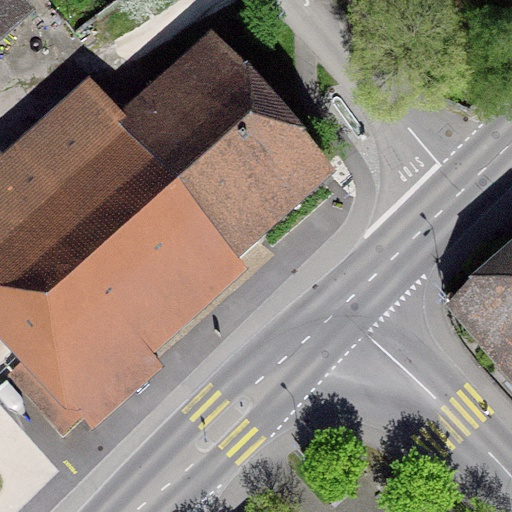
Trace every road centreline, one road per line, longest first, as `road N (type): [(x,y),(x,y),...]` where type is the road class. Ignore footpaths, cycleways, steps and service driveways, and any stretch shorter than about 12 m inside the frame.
road 1 (secondary): [(132,511),(341,304)]
road 2 (residential): [(294,0),(459,192)]
road 3 (secondary): [(341,304),(511,479)]
road 4 (secondary): [(341,304),(459,192)]
